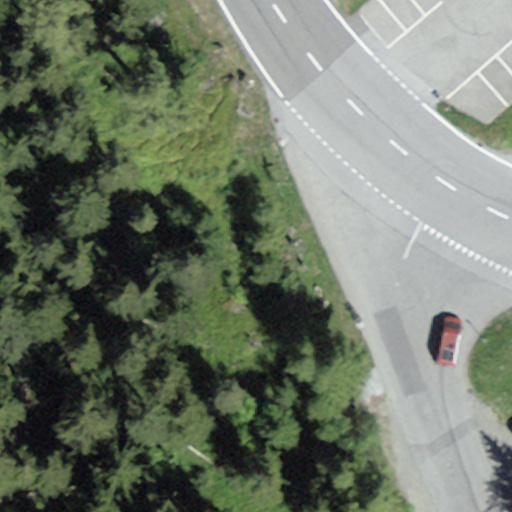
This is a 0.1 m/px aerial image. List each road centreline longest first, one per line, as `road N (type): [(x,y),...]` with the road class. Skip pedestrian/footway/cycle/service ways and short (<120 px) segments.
road 1 (residential): [(472,511),(400,282),(403,257),(441,181)]
road 2 (tertiary): [(275,0),(329,81),(441,181)]
